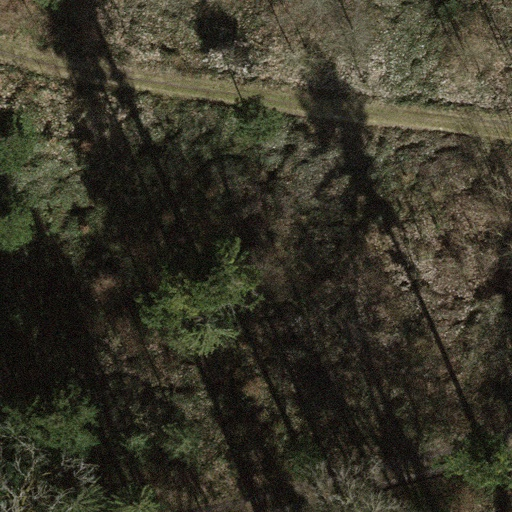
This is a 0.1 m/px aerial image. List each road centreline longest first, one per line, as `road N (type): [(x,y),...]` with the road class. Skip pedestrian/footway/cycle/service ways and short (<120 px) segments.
road 1 (track): [(0,51),(220,93),(511,131)]
road 2 (track): [(192,511),(511,441)]
